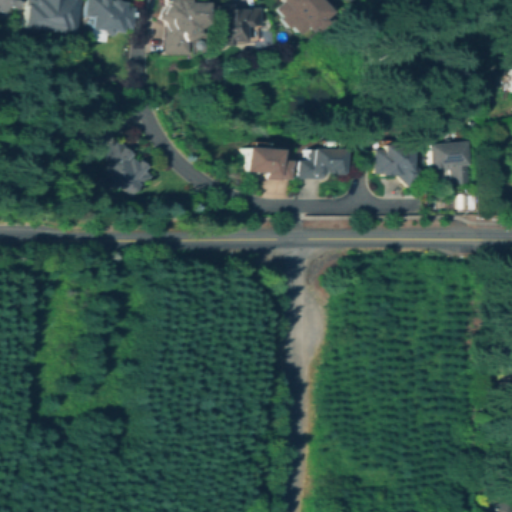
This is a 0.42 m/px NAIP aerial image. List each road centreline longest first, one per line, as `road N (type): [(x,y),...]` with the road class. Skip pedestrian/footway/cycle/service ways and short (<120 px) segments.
road 1 (secondary): [(475,238),(0,239)]
road 2 (residential): [(142,0),(141,100),(161,146),(193,177),(260,205),(416,206)]
road 3 (residential): [(293,238),(295,398),(284,511)]
